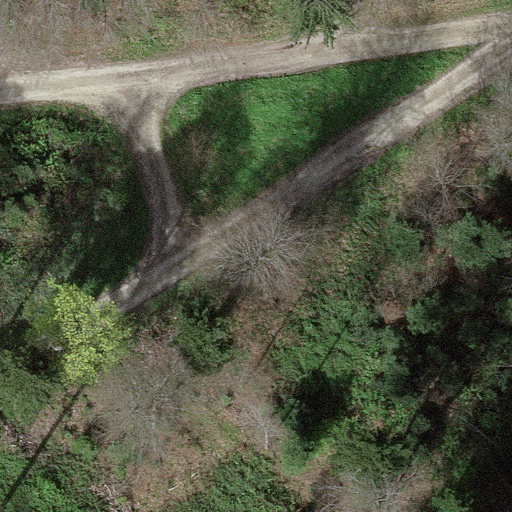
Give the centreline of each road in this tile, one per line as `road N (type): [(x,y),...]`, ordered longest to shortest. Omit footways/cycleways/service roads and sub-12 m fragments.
road 1 (track): [(511,45),(193,263),(0,374)]
road 2 (track): [(335,54),(0,97)]
road 3 (track): [(107,84),(157,159),(193,263)]
road 4 (track): [(511,24),(335,54)]
